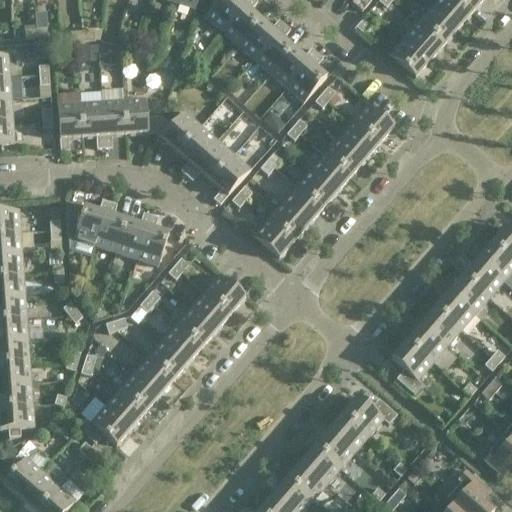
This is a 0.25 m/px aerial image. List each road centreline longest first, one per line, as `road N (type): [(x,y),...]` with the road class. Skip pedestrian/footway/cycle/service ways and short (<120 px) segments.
road 1 (residential): [(277,290),(138,179),(0,181)]
road 2 (residential): [(277,290),(93,511)]
road 3 (residential): [(426,122),(277,290)]
road 4 (residential): [(353,357),(507,195)]
road 5 (residential): [(218,511),(353,357)]
road 6 (residential): [(426,122),(281,0)]
road 7 (residential): [(511,20),(426,122)]
